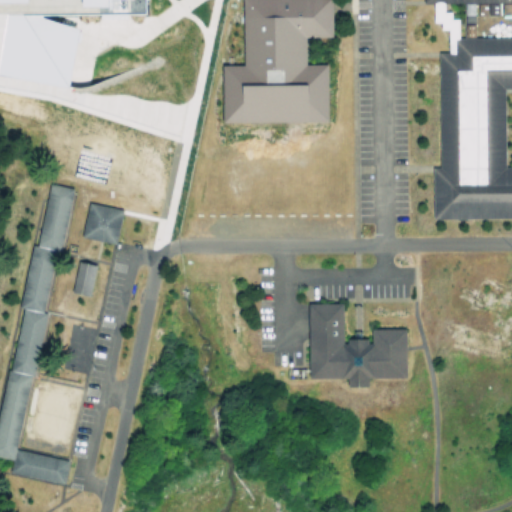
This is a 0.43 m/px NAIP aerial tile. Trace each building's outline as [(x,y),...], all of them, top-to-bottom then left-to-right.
[(0,0),(0,90),(59,102),(61,89),(62,85),(70,30),(56,25),(34,18),(28,14),(59,13),(70,13),(95,12),(121,12),(130,11),(129,0),(0,0)] [(324,0),(324,5),(325,38),(297,38),(297,66),(320,65),(320,123),(213,124),(212,65),(234,65),(233,0),(324,0)] [(511,86),(504,86),(505,165),(511,164),(511,216),(434,218),(433,166),(440,166),(439,52),(445,52),(456,51),(455,36),(511,35),(511,86)] [(35,244),(48,183),(71,188),(58,249),(35,244)] [(86,200),(121,208),(120,211),(113,244),(78,236),(86,200)] [(17,306),(30,246),(53,250),(40,311),(17,306)] [(69,291),(76,260),(94,264),(87,295),(69,291)] [(404,328),(404,376),(366,376),(366,384),(344,384),(344,377),(308,378),(308,365),(307,303),(341,303),(342,338),(354,337),(367,337),(367,342),(371,342),(370,329),(404,328)] [(8,369),(21,309),(44,314),(31,374),(8,369)] [(0,456),(0,394),(5,371),(27,376),(10,459),(0,456)] [(9,472),(14,448),(67,459),(62,483),(9,472)]
